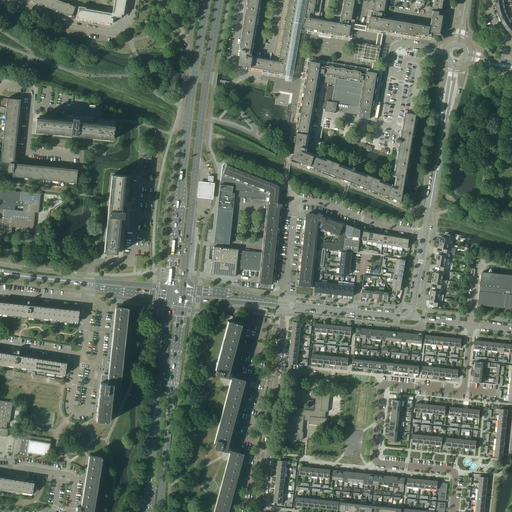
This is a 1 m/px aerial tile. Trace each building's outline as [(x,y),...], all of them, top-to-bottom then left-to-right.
[(46,7),(50,9),(51,8),(53,0),(45,0),(43,6),(44,6),(44,5),(46,6),(46,7)] [(50,9),(57,12),(61,1),(57,0),(53,0),(51,8),(50,9)] [(116,0),(114,13),(115,13),(115,14),(117,17),(121,18),(122,14),(123,15),(125,0),(116,0)] [(242,50),(239,66),(263,70),(265,59),(251,57),(260,2),(260,0),(269,0),(284,2),(282,13),(298,15),(300,0),(249,0),(249,1),(241,50),(242,50)] [(354,9),(355,0),(345,0),(342,19),(341,18),(338,18),(338,21),(341,21),(342,21),(346,22),(346,23),(345,24),(328,21),(305,17),(306,15),(304,15),(303,17),(301,30),(331,35),(350,38),(352,26),(352,20),(353,20),(352,20),(353,13),(354,9)] [(323,13),(320,12),(322,0),(306,0),(304,15),(306,15),(310,16),(319,18),(322,18),(323,13)] [(370,17),(368,29),(381,31),(404,35),(417,38),(417,35),(429,38),(430,32),(432,32),(433,33),(441,34),(442,27),(443,22),(445,11),(444,11),(442,11),(442,12),(431,10),(431,13),(433,14),(434,14),(433,23),(432,22),(431,22),(429,22),(407,18),(395,16),(391,15),(390,15),(389,15),(389,18),(389,19),(377,17),(378,15),(383,16),(383,13),(384,13),(385,11),(385,10),(386,0),(375,0),(375,3),(375,8),(374,11),(372,11),(371,11),(372,11),(371,17),(370,17)] [(57,12),(64,14),(68,3),(67,3),(67,4),(61,1),(57,12)] [(68,3),(64,14),(68,16),(69,15),(71,16),(71,17),(75,7),(70,5),(69,4),(68,3)] [(76,19),(110,24),(110,23),(113,23),(114,19),(112,16),(111,16),(111,15),(78,9),(76,19)] [(497,11),(499,17),(508,13),(506,9),(497,11)] [(263,72),(287,76),(289,64),(290,58),(295,29),(298,15),(282,13),(275,56),(280,57),(280,60),(283,60),(283,62),(265,59),(263,70),(263,72)] [(499,17),(502,22),(510,18),(508,13),(499,17)] [(506,28),(506,29),(511,25),(511,24),(511,22),(511,21),(510,18),(502,22),(505,27),(506,28)] [(365,46),(363,59),(376,61),(378,48),(365,46)] [(296,133),(298,133),(309,134),(320,69),(322,70),(321,77),(324,78),(323,82),(333,84),(332,87),(328,86),(324,109),(326,109),(325,111),(336,113),(336,111),(360,115),(359,117),(370,119),(370,117),(372,117),(376,97),(376,96),(377,93),(377,92),(379,76),(380,73),(377,73),(368,72),(368,71),(308,61),(298,120),(296,133)] [(13,177),(13,176),(45,179),(48,179),(48,180),(55,180),(64,181),(71,182),(71,181),(76,182),(76,183),(78,169),(77,169),(77,171),(13,164),(19,100),(21,100),(7,98),(7,99),(9,99),(8,104),(7,104),(6,111),(7,111),(6,120),(5,127),(6,127),(5,130),(4,130),(1,162),(0,162),(9,163),(8,172),(9,172),(13,172),(13,177)] [(374,179),(370,189),(371,188),(376,191),(376,192),(402,202),(405,187),(406,182),(417,114),(413,114),(413,113),(412,113),(411,113),(406,112),(404,127),(402,139),(400,139),(398,139),(397,141),(400,142),(401,143),(396,175),(398,176),(397,180),(396,185),(396,188),(374,179)] [(83,122),(83,118),(69,117),(68,121),(65,120),(65,121),(37,119),(37,118),(35,132),(36,132),(113,139),(113,140),(114,126),(87,124),(87,122),(83,122)] [(329,173),(330,173),(334,163),(303,151),(303,150),(306,150),(309,134),(298,133),(293,159),(323,171),(324,170),(329,172),(329,173)] [(141,172),(150,173),(151,157),(143,156),(141,172)] [(263,253),(261,271),(260,283),(261,283),(273,285),(281,212),(282,204),(278,204),(280,190),(280,188),(280,187),(279,186),(279,185),(278,184),(277,184),(276,183),(227,164),(226,163),(225,163),(224,164),(223,164),(223,165),(222,165),(222,166),(220,182),(236,183),(236,190),(238,190),(238,197),(266,200),(266,201),(268,202),(267,211),(263,253)] [(370,189),(374,179),(356,172),(356,170),(355,170),(356,168),(354,167),(353,169),(352,169),(352,170),(334,163),(330,173),(330,174),(330,173),(336,175),(335,176),(345,179),(345,180),(348,181),(351,182),(354,183),(364,187),(364,186),(370,188),(370,189)] [(112,175),(104,252),(118,254),(118,253),(117,253),(120,226),(121,226),(121,222),(125,223),(127,208),(123,207),(123,204),(122,204),(125,176),(111,174),(111,175),(112,175)] [(212,183),(208,182),(198,181),(196,198),(213,199),(214,183),(212,183)] [(220,185),(214,243),(227,244),(229,244),(235,193),(232,193),(233,186),(220,185)] [(0,230),(3,231),(2,237),(11,238),(10,238),(11,230),(12,230),(12,226),(33,229),(34,219),(32,219),(32,217),(33,217),(34,214),(32,214),(33,212),(39,213),(38,213),(39,206),(40,206),(40,201),(39,200),(40,193),(41,194),(41,193),(29,192),(29,193),(20,192),(20,191),(20,192),(16,191),(15,191),(0,189),(0,230)] [(307,217),(299,286),(312,287),(315,263),(314,263),(318,221),(321,222),(321,223),(324,224),(322,229),(339,235),(343,224),(324,217),(325,216),(318,213),(318,215),(318,216),(309,215),(308,216),(307,216),(307,217)] [(347,226),(343,224),(339,235),(338,243),(324,242),(323,249),(325,249),(358,252),(361,230),(359,229),(358,229),(347,224),(347,226)] [(440,242),(452,245),(454,235),(446,234),(446,235),(447,235),(447,238),(441,237),(441,238),(440,238),(439,241),(440,242)] [(443,252),(451,254),(452,245),(440,242),(440,243),(439,243),(438,247),(439,247),(439,248),(445,249),(444,252),(443,252)] [(214,275),(215,275),(216,275),(217,275),(229,276),(231,276),(235,277),(236,269),(238,250),(238,249),(237,249),(235,249),(229,248),(213,246),(213,250),(212,259),(211,269),(210,270),(210,273),(211,275),(213,275),(214,275)] [(236,269),(242,269),(244,251),(238,250),(236,269)] [(242,269),(248,270),(250,251),(244,251),(242,269)] [(248,270),(255,270),(257,252),(250,251),(248,270)] [(255,270),(261,271),(263,253),(257,252),(255,270)] [(436,259),(437,259),(437,260),(449,262),(451,254),(443,252),(444,253),(444,256),(442,256),(438,255),(438,256),(437,256),(436,259)] [(449,262),(437,260),(437,261),(436,261),(435,264),(436,265),(436,266),(441,267),(442,267),(441,270),(440,270),(448,271),(449,262)] [(434,277),(434,278),(446,280),(448,271),(440,270),(441,270),(441,274),(435,272),(435,274),(434,274),(433,277),(434,277)] [(481,286),(481,291),(480,291),(479,305),(511,308),(511,275),(482,272),(481,286)] [(437,288),(445,289),(446,280),(434,278),(434,279),(433,279),(432,282),(433,282),(433,284),(439,285),(438,288),(437,288)] [(394,284),(392,292),(395,296),(396,296),(396,295),(397,295),(397,290),(401,291),(401,286),(394,284)] [(443,298),(445,289),(437,288),(438,288),(438,291),(436,291),(432,290),(432,291),(430,291),(430,295),(431,295),(431,296),(443,298)] [(384,291),(383,299),(388,300),(389,297),(393,297),(394,297),(395,297),(395,296),(392,292),(384,291)] [(443,298),(431,296),(431,297),(430,296),(429,300),(430,300),(430,301),(434,302),(436,302),(435,305),(434,305),(434,306),(442,307),(443,298)] [(30,316),(78,321),(78,322),(79,311),(31,306),(31,301),(25,300),(25,304),(0,301),(0,314),(29,318),(30,316)] [(102,379),(102,383),(101,383),(97,420),(109,421),(113,384),(120,385),(128,309),(116,307),(108,380),(102,379)] [(241,324),(228,321),(215,370),(216,370),(215,374),(226,377),(228,369),(229,370),(229,369),(241,325),(241,324)] [(11,352),(11,353),(0,351),(0,365),(17,368),(17,366),(65,374),(67,363),(66,363),(66,364),(19,356),(19,351),(16,351),(16,353),(12,352),(11,352)] [(245,380),(232,376),(214,443),(213,444),(215,444),(214,448),(224,451),(226,443),(228,443),(245,380)] [(316,398),(315,405),(314,405),(315,401),(308,400),(308,409),(314,410),(314,406),(315,406),(315,411),(305,410),(305,409),(296,408),(296,407),(289,406),(287,422),(289,422),(288,432),(287,432),(286,440),(295,440),(295,439),(303,439),(304,432),(303,431),(304,420),(309,421),(309,424),(326,426),(327,418),(325,418),(326,411),(328,411),(330,391),(312,389),(312,391),(311,396),(311,398),(316,398)] [(0,435),(6,436),(7,437),(8,429),(6,429),(7,425),(4,425),(5,422),(10,423),(10,422),(9,422),(13,403),(13,402),(5,401),(0,400),(0,435)] [(19,456),(29,457),(29,453),(48,456),(50,443),(51,439),(40,437),(40,438),(23,435),(22,435),(21,442),(22,442),(22,447),(20,447),(19,456)] [(446,446),(452,446),(453,438),(443,437),(442,444),(446,445),(446,446)] [(230,450),(230,452),(213,511),(227,511),(243,454),(244,454),(230,450)] [(92,511),(102,457),(90,455),(89,459),(81,507),(77,507),(77,509),(76,511),(78,511),(77,511),(92,511)] [(0,487),(32,493),(34,482),(34,483),(0,477),(0,487)] [(437,489),(437,490),(440,490),(439,500),(446,501),(448,483),(441,483),(438,482),(437,489)] [(434,511),(444,511),(446,503),(445,503),(439,502),(438,511),(435,511),(434,511)]
